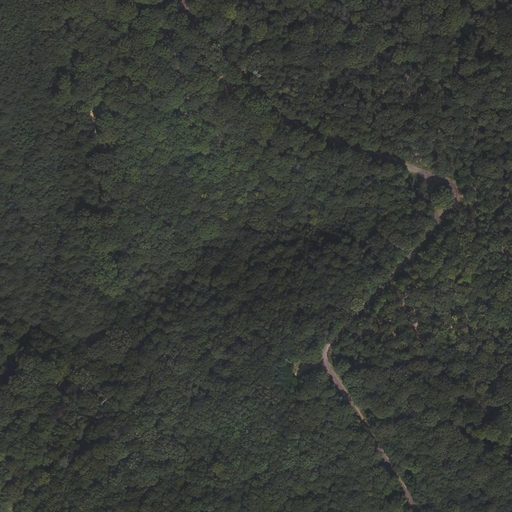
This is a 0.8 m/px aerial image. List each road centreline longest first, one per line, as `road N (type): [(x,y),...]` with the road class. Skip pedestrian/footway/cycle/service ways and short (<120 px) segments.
road 1 (track): [(234,67),(286,121),(419,170),(431,188),(432,228),(326,351),(416,511)]
road 2 (track): [(234,67),(511,57)]
road 3 (track): [(326,351),(511,363)]
